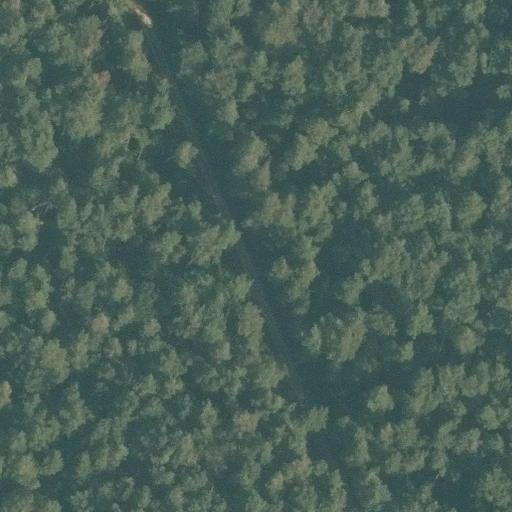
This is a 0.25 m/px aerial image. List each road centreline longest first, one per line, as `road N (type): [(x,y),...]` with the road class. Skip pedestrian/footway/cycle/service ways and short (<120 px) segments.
road 1 (unknown): [(103,0),(310,511)]
road 2 (track): [(122,0),(244,287)]
road 3 (track): [(244,287),(511,176)]
road 4 (track): [(0,384),(244,287)]
road 5 (track): [(244,287),(335,511)]
